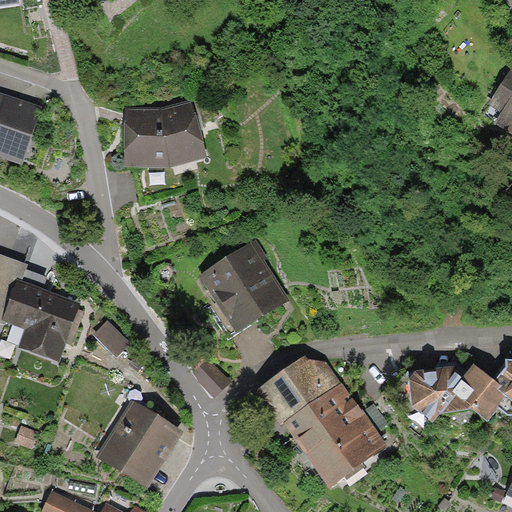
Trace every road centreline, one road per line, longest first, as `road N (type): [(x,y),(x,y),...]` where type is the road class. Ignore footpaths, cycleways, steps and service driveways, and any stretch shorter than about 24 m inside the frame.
road 1 (residential): [(511,335),(314,346),(257,371),(225,406),(215,436)]
road 2 (residential): [(0,197),(99,266),(162,346),(215,436)]
